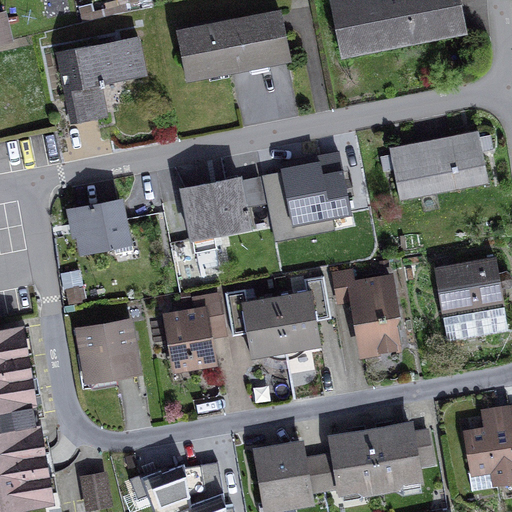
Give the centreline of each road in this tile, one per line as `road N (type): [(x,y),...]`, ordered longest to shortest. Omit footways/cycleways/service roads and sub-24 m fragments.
road 1 (residential): [(33,181),(64,398),(74,420),(97,438),(127,442),(511,374)]
road 2 (residential): [(33,181),(509,90)]
